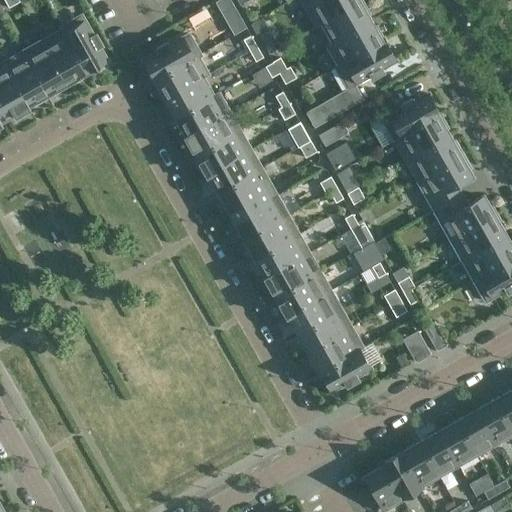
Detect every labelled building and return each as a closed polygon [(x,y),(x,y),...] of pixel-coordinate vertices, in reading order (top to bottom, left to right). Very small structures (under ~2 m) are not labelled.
[(300,0),(315,26),(360,0),(300,0)] [(361,0),(360,0),(315,26),(316,26),(322,23),(332,41),(326,44),(326,46),(370,21),(367,15),(369,13),(361,0)] [(237,10),(227,15),(237,32),(246,27),(237,10)] [(60,26),(86,72),(107,60),(99,46),(102,44),(96,33),(92,35),(81,14),(60,26)] [(268,32),(262,21),(251,28),(257,38),(268,32)] [(334,65),(335,67),(384,39),(376,25),(374,27),(370,21),(326,46),(336,63),(334,65)] [(86,72),(60,26),(59,27),(60,29),(41,40),(68,86),(81,78),(80,75),(86,72)] [(143,59),(151,73),(152,72),(156,78),(200,53),(189,33),(169,45),(167,41),(155,48),(157,51),(143,59)] [(249,50),(257,46),(251,35),(243,39),(249,50)] [(364,99),(355,83),(370,74),(372,78),(383,71),(381,68),(396,60),(384,39),(335,67),(347,88),(306,112),(314,127),(362,99),(362,100),(364,99)] [(54,94),(68,86),(41,40),(22,51),(46,94),(52,91),(54,94)] [(255,61),(263,57),(257,46),(249,50),(255,61)] [(2,62),(28,108),(29,108),(27,105),(33,102),(34,105),(45,99),(44,96),(46,94),(22,51),(2,62)] [(200,53),(156,78),(159,84),(158,85),(165,98),(208,73),(198,55),(201,54),(200,53)] [(279,73),(286,68),(280,57),(272,61),(272,62),(279,73)] [(0,105),(7,117),(14,113),(15,116),(28,108),(2,62),(1,63),(4,69),(0,71),(0,105)] [(279,73),(272,62),(265,66),(271,77),(279,73)] [(279,73),(285,83),(296,77),(290,66),(286,68),(279,73)] [(208,73),(165,98),(172,111),(174,110),(177,116),(219,92),(219,91),(212,95),(203,78),(209,74),(208,73)] [(289,102),(282,91),(275,95),(281,106),(289,102)] [(219,92),(177,116),(180,122),(179,123),(185,135),(184,136),(184,137),(230,111),(219,92)] [(382,119),(394,140),(440,114),(428,93),(414,101),(412,97),(400,104),(402,107),(382,119)] [(284,120),(295,113),(289,102),(281,106),(278,108),(284,120)] [(193,148),(197,154),(240,130),(230,111),(184,137),(191,149),(193,148)] [(405,160),(448,135),(445,129),(448,127),(440,114),(394,140),(405,160)] [(339,122),(318,134),(325,145),(346,133),(346,134),(347,133),(341,121),(339,122)] [(302,144),(310,140),(304,129),(296,133),(302,144)] [(198,161),(205,174),(251,148),(240,130),(197,154),(200,160),(198,161)] [(416,180),(462,153),(455,140),(452,141),(448,135),(405,160),(416,180)] [(310,140),(302,144),(299,146),(305,157),(316,151),(310,140)] [(346,141),(325,153),(335,170),(355,158),(346,141)] [(216,185),(219,191),(261,167),(251,148),(205,174),(206,175),(208,174),(215,186),(216,185)] [(433,210),(460,194),(455,185),(471,176),(467,169),(470,167),(462,153),(416,180),(433,210)] [(229,212),(273,187),(261,167),(219,191),(223,197),(221,198),(229,212)] [(337,187),(330,176),(319,182),(326,193),(329,191),(337,187)] [(347,193),(353,204),(364,198),(358,186),(354,188),(347,193)] [(335,202),(343,198),(337,187),(329,191),(335,202)] [(233,219),(241,233),(243,232),(245,237),(244,238),(245,239),(288,214),(277,194),(233,219)] [(433,210),(450,240),(497,214),(489,200),(486,202),(482,195),(466,204),(460,194),(433,210)] [(358,224),(352,213),(344,218),(351,229),(358,224)] [(288,214),(245,239),(252,252),(253,251),(257,257),(299,233),(288,214)] [(450,240),(462,260),(505,235),(502,229),(504,228),(497,214),(450,240)] [(366,245),(374,240),(368,229),(360,234),(366,245)] [(260,263),(259,264),(265,276),(264,277),(264,278),(309,252),(299,233),(257,257),(260,263)] [(380,244),(386,255),(404,245),(398,234),(380,244)] [(462,260),(473,280),(511,257),(511,241),(511,240),(509,241),(505,235),(462,260)] [(366,245),(372,256),(380,251),(374,240),(366,245)] [(309,252),(264,278),(271,291),(273,289),(277,295),(320,271),(309,252)] [(511,257),(473,280),(485,301),(505,289),(507,292),(511,289),(511,257)] [(378,277),(386,273),(379,262),(372,266),(378,277)] [(320,271),(277,295),(280,301),(278,302),(285,315),(330,290),(320,271)] [(404,293),(411,289),(415,287),(408,276),(397,282),(404,293)] [(401,300),(394,289),(383,295),(390,306),(401,300)] [(404,293),(410,304),(417,300),(411,289),(404,293)] [(296,326),(299,332),(341,308),(330,290),(285,315),(286,316),(288,315),(294,327),(296,326)] [(390,306),(396,317),(407,311),(401,300),(390,306)] [(303,338),(301,339),(308,352),(352,327),(341,308),(299,332),(303,338)] [(436,349),(447,343),(446,341),(446,342),(434,320),(423,327),(435,348),(436,349)] [(308,352),(316,365),(317,364),(321,370),(362,346),(352,327),(308,352)] [(430,352),(430,351),(429,351),(417,330),(402,338),(414,360),(415,361),(430,352)] [(362,346),(321,370),(324,376),(322,377),(330,390),(344,382),(346,386),(358,379),(356,376),(370,367),(359,349),(362,347),(362,346)] [(511,388),(495,398),(511,429),(511,388)] [(511,429),(495,398),(476,409),(495,443),(511,433),(511,429)] [(476,409),(457,420),(476,454),(495,443),(476,409)] [(457,420),(438,430),(458,465),(476,454),(457,420)] [(438,430),(419,441),(439,475),(458,465),(438,430)] [(419,441),(401,452),(421,488),(422,487),(421,485),(439,475),(419,441)] [(401,452),(382,462),(402,498),(421,488),(401,452)] [(382,465),(363,476),(383,510),(402,498),(382,462),(381,463),(382,465)] [(498,493),(509,487),(505,479),(494,485),(498,493)] [(498,493),(494,485),(483,491),(487,499),(498,493)] [(491,504),(495,511),(506,505),(502,498),(491,504)] [(459,511),(464,511),(472,508),(467,500),(456,506),(459,511)]
